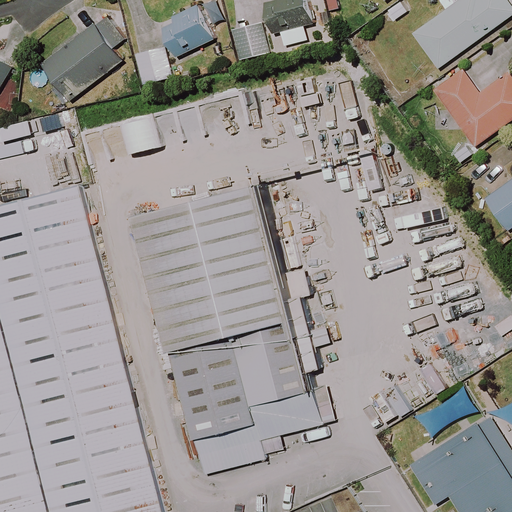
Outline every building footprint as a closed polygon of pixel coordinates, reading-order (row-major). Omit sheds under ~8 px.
[(205,0),(203,0),(164,17),(181,58),(217,43),(209,23),(214,21),(205,0)] [(314,42),(307,0),(270,0),(275,35),(284,33),(286,47),(314,42)] [(439,0),(447,11),(412,35),(437,70),(511,16),(511,6),(507,0),(439,0)] [(403,1),(386,12),(394,24),(410,13),(403,1)] [(134,62),(133,41),(124,27),(125,10),(79,7),(71,16),(78,28),(77,36),(87,37),(44,66),(71,105),(134,62)] [(267,23),(237,30),(245,60),(274,53),(267,23)] [(174,77),(167,49),(140,55),(146,83),(174,77)] [(0,92),(16,65),(0,55),(0,92)] [(478,95),(461,72),(433,91),(473,148),(511,120),(511,80),(508,74),(478,95)] [(511,228),(511,180),(485,200),(508,232),(511,228)] [(178,511),(95,187),(0,211),(0,511),(178,511)] [(282,195),(168,224),(202,361),(317,332),(282,195)] [(315,332),(202,361),(233,479),(287,465),(280,438),(338,423),(315,332)] [(511,511),(511,457),(485,414),(407,462),(437,510),(451,501),(457,511),(511,511)]
